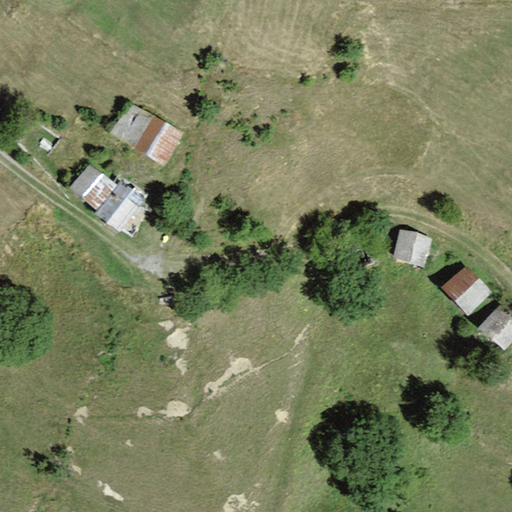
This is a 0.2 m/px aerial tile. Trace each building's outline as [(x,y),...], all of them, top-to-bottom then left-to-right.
[(187,138),(134,110),(119,138),(172,166),(187,138)] [(117,189),(93,170),(76,192),(100,211),(117,189)] [(145,202),(123,188),(103,217),(125,232),(145,202)] [(429,243),(402,238),(397,264),(424,270),(429,243)] [(490,296),(465,276),(449,296),(475,316),(490,296)] [(511,325),(498,315),(485,333),(509,351),(511,346),(511,325)]
